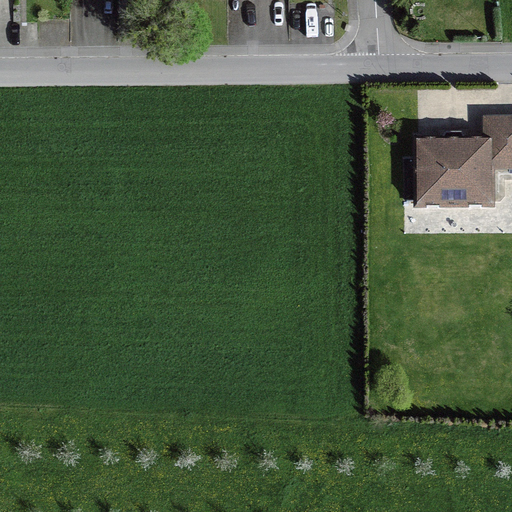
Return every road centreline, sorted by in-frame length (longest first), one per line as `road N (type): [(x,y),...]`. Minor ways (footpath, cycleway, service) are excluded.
road 1 (residential): [(0,70),(379,67)]
road 2 (residential): [(379,67),(511,68)]
